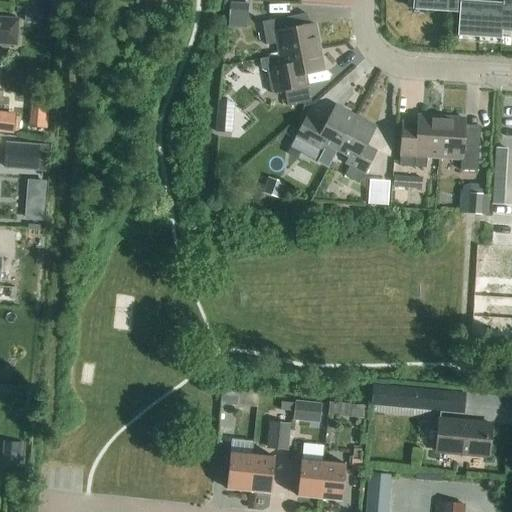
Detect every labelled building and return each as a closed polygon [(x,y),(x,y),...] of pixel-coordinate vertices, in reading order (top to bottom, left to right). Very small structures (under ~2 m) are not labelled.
[(501,33),(511,33),(511,0),(502,0),(502,4),(448,0),(412,0),(412,10),(458,13),(457,37),(501,40),(501,33)] [(247,20),(248,4),(229,3),(228,19),(247,20)] [(41,24),(42,11),(25,10),(24,23),(41,24)] [(306,14),(288,18),(261,23),(266,46),(277,44),(279,56),(319,49),(314,25),(308,26),(306,14)] [(0,18),(0,46),(17,47),(18,19),(0,18)] [(279,56),(279,57),(259,60),(261,71),(264,73),(266,72),(270,95),(284,92),(287,108),(311,103),(305,75),(323,72),(319,49),(279,56)] [(29,128),(47,129),(50,101),(31,99),(29,128)] [(336,152),(355,117),(334,106),(324,125),(306,115),(294,138),(322,152),(325,146),(336,152)] [(215,133),(231,135),(233,108),(217,107),(215,133)] [(0,113),(0,134),(13,136),(13,135),(18,135),(20,118),(15,118),(16,115),(0,113)] [(376,127),(355,117),(336,152),(347,158),(344,164),(364,175),(376,152),(365,147),(376,127)] [(417,117),(417,125),(402,124),(399,167),(425,169),(426,158),(438,159),(441,118),(417,117)] [(441,118),(438,159),(460,160),(460,171),(477,172),(480,127),(464,126),(465,120),(441,118)] [(52,147),(6,143),(4,171),(49,175),(52,147)] [(492,205),(503,205),(506,149),(496,149),(492,205)] [(392,189),(421,190),(422,179),(393,177),(392,189)] [(267,178),(261,195),(277,201),(283,183),(267,178)] [(27,181),(26,195),(45,196),(46,182),(27,181)] [(468,185),(463,187),(459,194),(458,214),(488,215),(489,196),(481,195),(482,185),(468,185)] [(368,193),(367,205),(377,205),(378,193),(368,193)] [(0,258),(0,281),(11,282),(11,280),(15,280),(17,264),(1,262),(2,259),(0,258)] [(493,285),(494,275),(474,274),(473,284),(493,285)] [(491,319),(492,309),(472,307),(471,317),(491,319)] [(471,327),(491,329),(491,319),(471,317),(471,327)] [(383,386),(381,406),(405,408),(407,388),(383,386)] [(238,393),(221,391),(220,405),(236,407),(238,393)] [(295,401),(292,421),(319,424),(321,404),(295,401)] [(292,412),(293,404),(281,402),(280,411),(292,412)] [(362,419),(363,405),(329,402),(327,416),(362,419)] [(438,420),(436,453),(487,457),(490,425),(438,420)] [(268,422),(266,449),(287,451),(290,424),(268,422)] [(3,442),(1,468),(22,470),(24,444),(3,442)] [(353,449),(352,459),(360,460),(361,450),(353,449)] [(252,455),(229,452),(226,490),(248,492),(252,455)] [(274,457),(252,455),(248,492),(270,494),(274,457)] [(322,462),(300,460),(296,497),(319,499),(322,462)] [(359,460),(351,460),(350,472),(362,473),(363,467),(359,466),(359,460)] [(345,464),(322,462),(319,499),(341,501),(345,464)] [(365,511),(387,511),(389,492),(368,490),(365,511)] [(462,511),(463,505),(437,503),(436,511),(462,511)]
